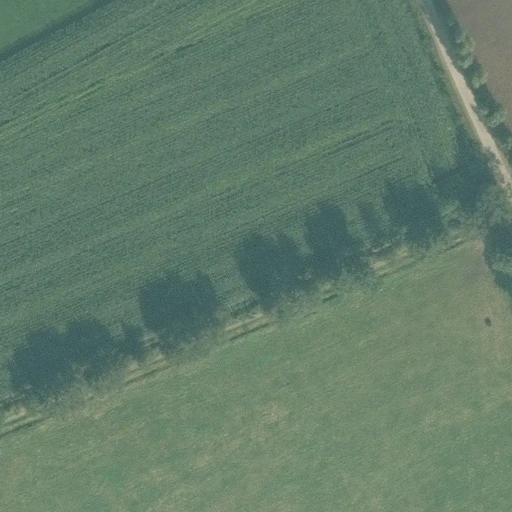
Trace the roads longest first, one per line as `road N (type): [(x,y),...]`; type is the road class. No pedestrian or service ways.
road 1 (track): [(511,207),(0,419)]
road 2 (unclassified): [(511,204),(423,0)]
